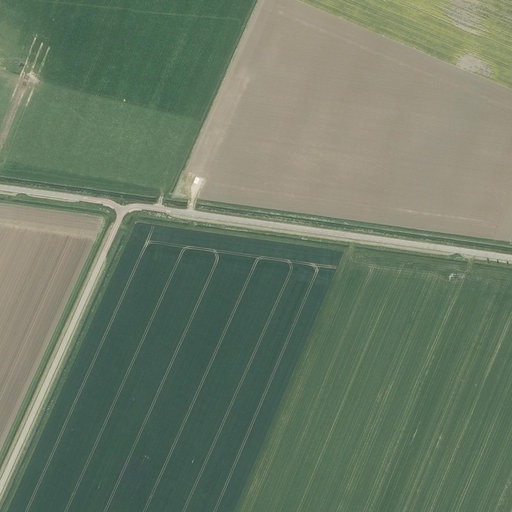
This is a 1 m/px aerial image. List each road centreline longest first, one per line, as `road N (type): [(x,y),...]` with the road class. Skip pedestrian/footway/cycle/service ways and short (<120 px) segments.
road 1 (tertiary): [(511,259),(136,206),(123,213)]
road 2 (unclassified): [(0,487),(123,213)]
road 3 (tertiary): [(123,213),(108,203),(0,187)]
